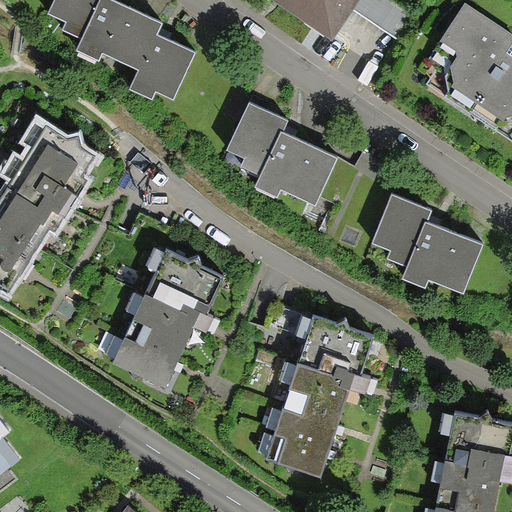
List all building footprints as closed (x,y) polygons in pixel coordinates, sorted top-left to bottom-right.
[(174,101),(194,55),(164,42),(157,39),(162,26),(111,4),(103,0),(55,0),(48,16),(67,24),(63,32),(84,41),(78,53),(101,63),(104,55),(142,71),(133,92),(154,101),(158,94),(174,101)] [(360,0),(272,0),(275,1),(334,40),(354,10),(360,0)] [(414,15),(391,0),(360,0),(354,10),(398,39),(414,15)] [(511,32),(469,2),(441,39),(459,48),(458,84),(507,116),(511,113),(511,32)] [(315,209),(337,162),(291,139),(282,135),(288,123),(248,104),(224,154),(241,163),(238,170),(258,179),(253,190),(278,202),(282,193),(315,209)] [(0,202),(0,274),(14,283),(59,205),(70,211),(82,191),(71,185),(92,149),(46,122),(0,202)] [(466,296),(485,248),(435,228),(427,225),(431,214),(392,198),(374,245),(393,253),(389,263),(408,271),(404,282),(429,292),(432,283),(466,296)] [(117,362),(169,384),(196,321),(212,327),(217,315),(207,310),(223,272),(167,248),(117,362)] [(272,455),(325,471),(353,384),(369,389),(374,374),(364,371),(376,331),(317,313),(272,455)] [(438,511),(495,511),(502,475),(511,476),(511,420),(458,410),(438,511)] [(0,469),(21,454),(4,432),(11,427),(0,412),(0,469)]
